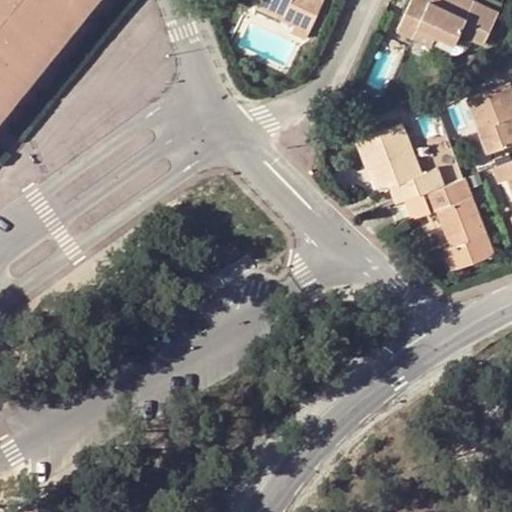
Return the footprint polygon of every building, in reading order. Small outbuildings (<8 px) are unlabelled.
[(0,0),(0,126),(101,0),(0,0)] [(298,16),(262,0),(261,0),(258,8),(294,25),(298,16)] [(262,0),(298,16),(294,25),(292,30),(307,37),(322,0),(262,0)] [(430,0),(427,6),(414,0),(412,0),(398,28),(415,36),(420,26),(436,35),(456,43),(461,32),(468,35),(485,42),(499,10),(476,0),(430,0)] [(420,26),(415,36),(432,44),(436,35),(420,26)] [(461,32),(456,43),(463,47),(468,35),(461,32)] [(489,152),(511,143),(511,113),(509,106),(511,104),(511,85),(511,82),(469,98),(489,152)] [(374,98),(372,98),(370,98),(368,99),(366,100),(365,102),(365,104),(365,106),(366,109),(368,110),(370,111),(372,111),(374,110),(376,109),(378,107),(378,104),(377,102),(376,100),(374,98)] [(407,115),(404,105),(374,112),(376,122),(407,115)] [(407,200),(425,193),(445,186),(438,169),(424,174),(403,124),(356,141),(367,170),(373,167),(382,190),(391,186),(397,203),(407,200)] [(509,179),(511,186),(511,160),(495,167),(500,182),(509,179)] [(373,167),(367,170),(376,192),(382,190),(373,167)] [(495,253),(467,177),(464,178),(445,186),(425,193),(407,200),(414,218),(428,213),(432,212),(438,210),(452,245),(446,247),(454,269),(495,253)]
